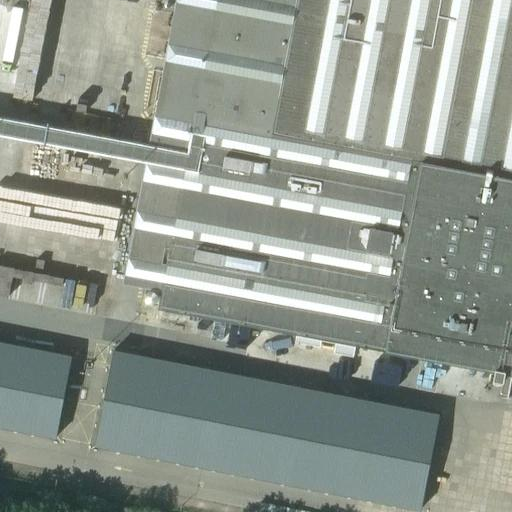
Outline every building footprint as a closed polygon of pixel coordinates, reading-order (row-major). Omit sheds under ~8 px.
[(95,112),(107,32),(89,29),(93,0),(72,0),(63,62),(40,59),(34,102),(71,108),(95,112)] [(511,0),(216,0),(159,309),(386,351),(460,365),(495,371),(494,379),(493,385),(501,386),(500,393),(507,395),(507,396),(509,396),(509,395),(511,395),(511,0)] [(0,235),(24,240),(26,230),(41,234),(43,224),(0,215),(0,235)] [(49,275),(97,279),(99,260),(51,255),(49,275)] [(0,294),(11,297),(17,267),(0,262),(0,294)] [(122,329),(101,445),(420,506),(442,387),(122,329)] [(0,333),(0,419),(66,432),(83,350),(0,333)]
